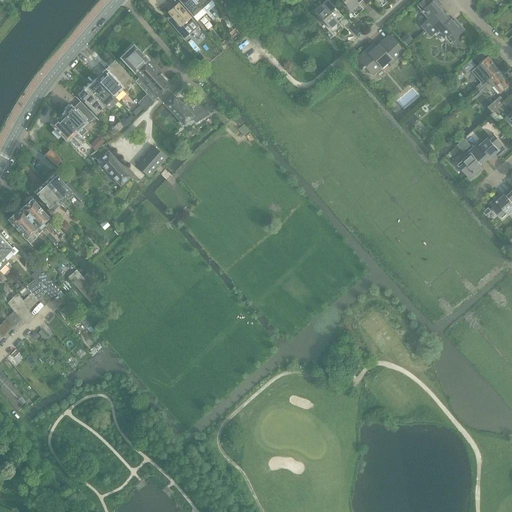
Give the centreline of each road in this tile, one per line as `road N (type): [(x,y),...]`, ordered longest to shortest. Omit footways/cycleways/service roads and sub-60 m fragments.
road 1 (primary): [(264,511),(117,191),(4,0)]
road 2 (primary): [(0,40),(152,310),(239,511)]
road 3 (tertiary): [(0,164),(27,110),(117,0)]
